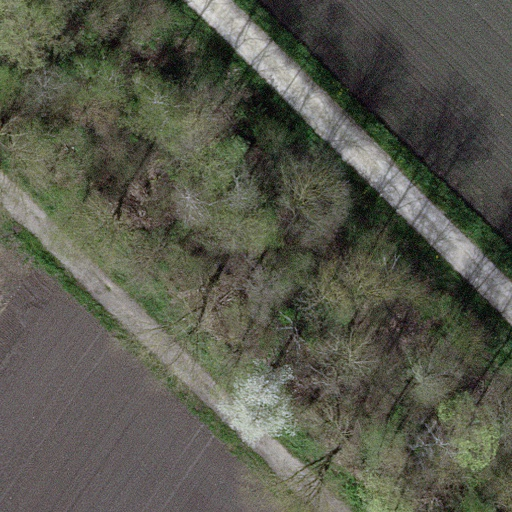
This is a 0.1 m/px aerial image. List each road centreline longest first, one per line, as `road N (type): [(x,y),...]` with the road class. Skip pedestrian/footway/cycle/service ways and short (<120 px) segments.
road 1 (track): [(412,511),(0,113)]
road 2 (track): [(173,0),(511,336)]
